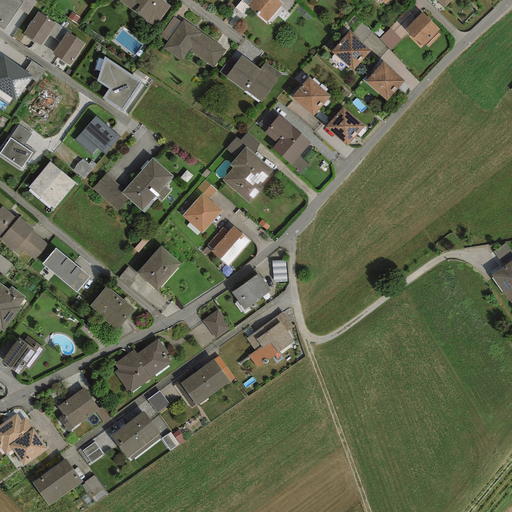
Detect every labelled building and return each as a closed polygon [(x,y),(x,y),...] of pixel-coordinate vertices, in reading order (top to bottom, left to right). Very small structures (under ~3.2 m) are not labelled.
[(22,0),(21,0),(0,0),(0,27),(4,30),(22,0)] [(120,0),(118,3),(153,29),(169,8),(158,0),(120,0)] [(270,0),(269,0),(252,0),(245,8),(265,26),(282,7),(274,0),(270,0)] [(439,29),(422,12),(405,29),(422,46),(439,29)] [(56,25),(39,13),(24,36),(41,48),(56,25)] [(224,52),(182,22),(162,49),(181,62),(189,51),(213,68),(224,52)] [(352,34),(362,43),(372,32),(361,23),(352,34)] [(401,39),(390,28),(379,39),(390,50),(401,39)] [(352,34),(349,31),(330,51),(352,71),(371,51),(362,43),(352,34)] [(86,45),(68,32),(52,54),(71,67),(86,45)] [(236,63),(230,59),(219,72),(260,104),(282,75),(264,62),(258,70),(241,57),(236,63)] [(32,78),(2,58),(0,61),(0,91),(16,102),(32,78)] [(141,84),(103,59),(98,80),(109,89),(104,98),(123,111),(141,84)] [(404,80),(382,61),(364,82),(387,101),(404,80)] [(330,96),(309,77),(291,97),(313,117),(330,96)] [(364,126),(342,107),(325,127),(346,145),(364,126)] [(270,111),(257,124),(266,131),(277,117),(270,111)] [(298,156),(310,142),(279,115),(277,117),(266,131),(264,133),(276,143),(271,149),(291,165),(298,156)] [(119,138),(96,117),(75,141),(92,156),(98,149),(104,155),(119,138)] [(26,162),(28,163),(35,152),(24,144),(31,134),(19,125),(0,152),(0,154),(22,169),(26,162)] [(225,149),(235,158),(245,147),(253,154),(260,143),(248,131),(239,140),(236,137),(225,149)] [(253,154),(245,147),(235,158),(229,165),(232,168),(222,180),(249,203),(263,187),(261,185),(273,171),(253,154)] [(308,164),(298,156),(291,165),(299,175),(308,164)] [(82,158),(73,168),(84,178),(93,167),(82,158)] [(171,177),(149,159),(123,189),(104,172),(90,189),(116,211),(126,200),(140,213),(171,177)] [(49,162),(28,187),(54,209),(75,183),(49,162)] [(202,193),(209,199),(217,190),(204,179),(194,191),(199,196),(202,193)] [(201,234),(222,211),(209,199),(202,193),(199,196),(181,216),(201,234)] [(23,251),(33,259),(36,258),(39,256),(41,253),(45,248),(46,246),(47,244),(32,231),(33,229),(19,217),(17,219),(2,206),(0,208),(0,237),(0,238),(0,239),(19,256),(23,251)] [(212,249),(211,251),(228,267),(251,241),(233,226),(228,232),(212,249)] [(212,249),(228,232),(223,227),(207,245),(212,249)] [(511,256),(511,253),(505,243),(492,252),(501,264),(511,256)] [(180,263),(160,245),(136,273),(157,291),(180,263)] [(90,276),(55,248),(42,264),(77,292),(90,276)] [(0,253),(0,269),(5,273),(13,263),(0,253)] [(285,259),(272,261),(273,280),(287,279),(285,259)] [(511,260),(491,275),(510,303),(511,301),(511,260)] [(244,309),(270,291),(258,273),(231,292),(240,305),(240,304),(244,309)] [(0,283),(0,330),(0,329),(3,331),(20,308),(18,306),(25,297),(11,286),(8,289),(0,283)] [(135,309),(106,286),(90,306),(105,319),(104,320),(117,331),(135,309)] [(231,329),(217,310),(202,321),(215,340),(231,329)] [(248,356),(257,368),(279,352),(294,341),(287,331),(293,327),(282,312),(245,338),(255,351),(248,356)] [(45,350),(27,336),(23,341),(19,338),(1,362),(19,375),(25,368),(29,371),(45,350)] [(130,391),(131,393),(151,378),(150,377),(171,363),(165,355),(168,353),(157,338),(137,354),(133,349),(114,364),(117,370),(114,372),(128,392),(130,391)] [(174,384),(191,408),(195,405),(196,406),(235,378),(218,355),(184,380),(182,378),(174,384)] [(95,412),(99,409),(98,408),(84,387),(57,406),(63,415),(59,418),(68,431),(95,412)] [(159,391),(147,400),(157,413),(169,404),(159,391)] [(102,405),(98,408),(99,409),(95,412),(103,422),(111,417),(102,405)] [(131,459),(162,437),(143,412),(111,435),(127,458),(129,456),(131,459)] [(23,465),(47,448),(25,417),(21,420),(17,413),(0,424),(0,448),(1,448),(5,455),(12,450),(23,465)] [(163,438),(170,449),(187,439),(180,428),(163,438)] [(94,443),(82,451),(91,463),(103,454),(94,443)] [(65,459),(32,482),(48,506),(82,482),(65,459)] [(94,475),(84,482),(85,483),(81,486),(94,503),(107,494),(94,475)]
